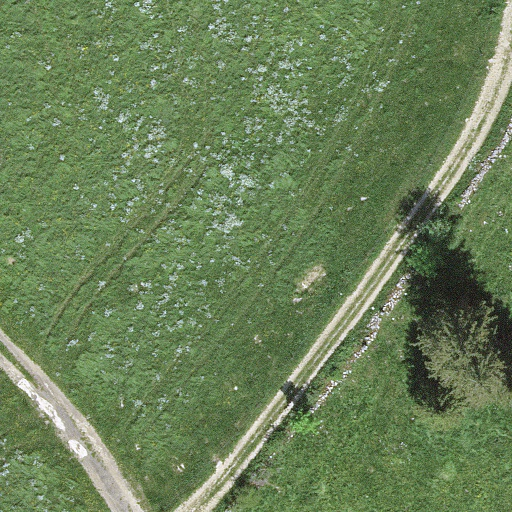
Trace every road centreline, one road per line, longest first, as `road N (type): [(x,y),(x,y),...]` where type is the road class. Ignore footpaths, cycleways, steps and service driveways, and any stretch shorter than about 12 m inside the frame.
road 1 (track): [(192,511),(370,295),(481,131),(511,11)]
road 2 (track): [(130,511),(56,395),(0,339)]
